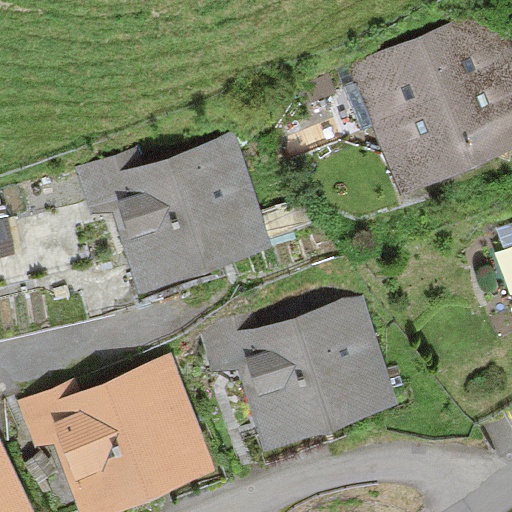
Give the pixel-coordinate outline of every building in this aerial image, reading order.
[(511,47),(492,2),(352,64),(403,180),(511,131),(511,47)] [(215,145),(120,177),(128,200),(109,206),(122,244),(140,237),(144,249),(239,217),(215,145)] [(511,218),(487,229),(510,286),(511,285),(511,218)] [(359,281),(201,336),(211,364),(239,355),(266,431),(396,386),(359,281)] [(21,406),(34,439),(52,431),(81,504),(214,451),(172,346),(21,406)] [(39,511),(0,429),(0,511),(39,511)]
